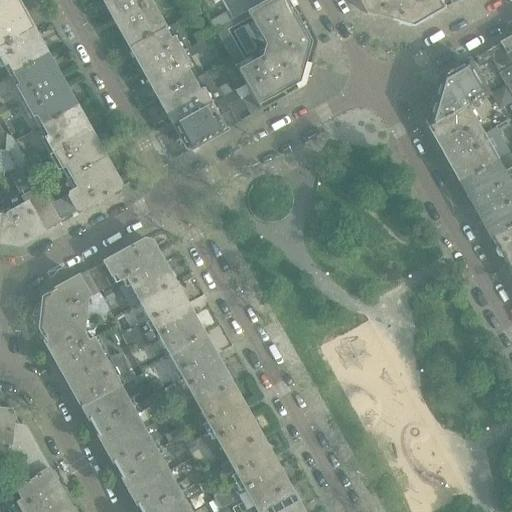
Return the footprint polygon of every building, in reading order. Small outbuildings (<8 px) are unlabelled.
[(34,34),(15,0),(0,0),(0,63),(1,65),(3,64),(10,77),(47,57),(34,34)] [(166,27),(150,0),(102,0),(128,47),(162,28),(163,29),(166,27)] [(250,24),(293,1),(292,0),(211,0),(214,5),(222,1),(228,12),(210,22),(211,24),(217,34),(237,69),(260,56),(261,51),(262,47),(250,24)] [(459,0),(356,0),(365,14),(412,28),(426,20),(425,20),(443,10),(443,9),(459,0)] [(316,43),(300,14),(293,1),(250,24),(262,47),(261,51),(310,65),(316,43)] [(198,45),(217,34),(211,24),(204,29),(192,35),(198,45)] [(187,65),(173,40),(170,42),(163,29),(162,28),(128,47),(151,87),(158,100),(192,81),(184,67),(187,65)] [(507,68),(511,65),(511,36),(494,47),(499,56),(500,56),(507,68)] [(200,51),(197,45),(188,50),(191,56),(200,51)] [(303,87),(310,65),(261,51),(260,56),(237,69),(242,77),(246,85),(251,95),(260,111),(275,103),(273,100),(290,90),(292,93),(303,87)] [(466,107),(486,95),(505,85),(498,73),(487,51),(475,57),(488,79),(485,80),(473,58),(439,77),(426,124),(429,129),(467,108),(466,107)] [(76,109),(59,79),(47,57),(10,77),(18,90),(15,92),(30,117),(32,116),(39,128),(76,109)] [(511,94),(511,93),(511,65),(507,68),(498,73),(505,85),(511,94)] [(246,85),(242,77),(230,84),(234,91),(246,85)] [(237,124),(223,97),(209,105),(202,93),(199,95),(192,81),(158,100),(184,147),(192,149),(237,124)] [(511,99),(511,98),(510,95),(511,94),(505,85),(486,95),(494,110),(511,99)] [(260,111),(251,95),(241,101),(249,117),(260,111)] [(482,134),(467,108),(429,129),(459,183),(497,162),(511,153),(511,146),(499,124),(482,134)] [(104,158),(88,130),(76,109),(39,128),(46,141),(44,142),(58,168),(60,166),(67,178),(104,158)] [(11,117),(7,111),(0,115),(0,118),(2,122),(11,117)] [(29,167),(44,159),(40,151),(24,160),(28,165),(29,167)] [(116,191),(119,185),(104,158),(67,178),(75,193),(69,196),(67,195),(53,203),(47,190),(43,192),(59,221),(116,191)] [(511,168),(504,173),(497,162),(459,183),(491,240),(511,227),(511,168)] [(59,222),(59,221),(43,192),(41,189),(32,172),(29,167),(28,165),(18,171),(9,176),(25,207),(28,206),(42,231),(59,222)] [(42,231),(28,206),(25,207),(5,218),(0,217),(0,243),(17,245),(42,231)] [(511,227),(491,240),(511,277),(511,227)] [(174,284),(160,259),(152,245),(141,242),(103,263),(111,275),(115,272),(122,284),(127,281),(140,303),(174,284)] [(102,299),(87,272),(75,279),(89,302),(92,300),(102,299)] [(89,302),(75,279),(41,298),(39,314),(94,321),(107,322),(115,321),(113,317),(102,299),(92,300),(89,302)] [(201,333),(186,305),(174,284),(140,303),(154,329),(132,341),(137,349),(142,346),(143,347),(159,338),(167,352),(201,333)] [(68,385),(131,351),(125,341),(120,332),(120,333),(117,327),(90,342),(85,334),(85,332),(93,333),(94,321),(39,314),(37,329),(68,385)] [(231,386),(219,365),(201,333),(167,352),(196,405),(231,386)] [(81,407),(143,373),(131,351),(68,385),(81,407)] [(143,429),(136,416),(148,408),(144,400),(143,401),(131,380),(143,374),(143,373),(81,407),(105,451),(143,429)] [(260,437),(243,407),(231,386),(196,405),(225,456),(260,437)] [(12,418),(12,412),(11,412),(12,410),(11,409),(10,408),(0,406),(0,441),(9,443),(12,418)] [(47,471),(18,419),(12,418),(9,443),(7,456),(10,457),(15,467),(4,473),(1,497),(15,489),(47,471)] [(167,472),(155,450),(143,429),(105,451),(129,493),(167,472)] [(192,441),(189,436),(181,440),(184,446),(192,441)] [(288,489),(271,458),(260,437),(225,456),(240,482),(213,498),(215,501),(220,511),(243,498),(241,495),(245,492),(254,507),(288,489)] [(198,450),(193,442),(186,446),(190,455),(198,450)] [(190,460),(186,451),(175,457),(179,466),(190,460)] [(70,511),(59,492),(47,471),(15,489),(20,498),(14,501),(20,511),(70,511)] [(189,511),(179,492),(183,490),(189,500),(201,493),(196,483),(203,479),(198,471),(184,479),(184,480),(175,486),(167,472),(129,493),(139,511),(189,511)] [(301,511),(300,509),(288,489),(254,507),(256,511),(301,511)] [(221,511),(220,511),(215,501),(208,504),(212,511),(221,511)]
